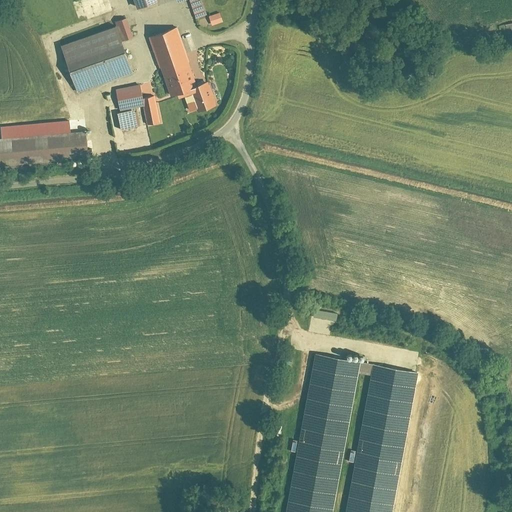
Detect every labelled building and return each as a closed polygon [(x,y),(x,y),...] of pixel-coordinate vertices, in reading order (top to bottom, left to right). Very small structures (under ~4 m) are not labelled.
[(205,0),(192,0),(199,17),(210,13),(205,0)] [(223,12),(211,15),(215,25),(226,21),(223,12)] [(136,36),(130,18),(119,22),(121,26),(125,39),(136,36)] [(121,26),(65,46),(80,91),(137,71),(125,39),(121,26)] [(180,26),(153,35),(174,95),(186,91),(201,85),(180,26)] [(203,110),(219,104),(211,82),(201,85),(186,91),(192,109),(201,106),(203,110)] [(144,85),(120,90),(123,109),(148,105),(147,97),(144,85)] [(151,123),(163,121),(158,95),(147,97),(148,105),(151,123)] [(138,109),(122,112),(125,128),(141,125),(138,109)] [(87,130),(0,137),(0,164),(89,156),(87,130)] [(317,310),(316,318),(339,320),(340,311),(317,310)] [(329,511),(355,361),(313,353),(285,511),(329,511)] [(390,511),(414,371),(372,364),(346,511),(390,511)]
